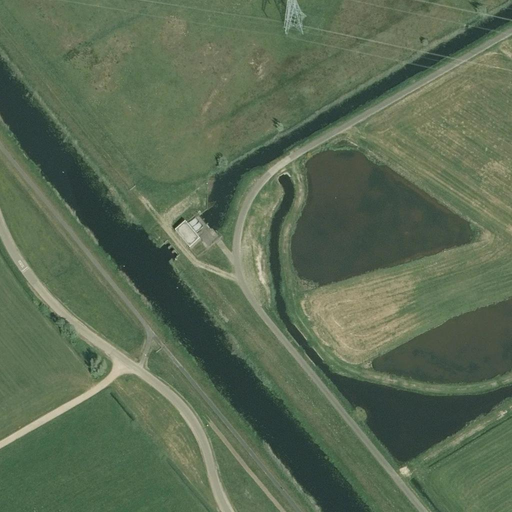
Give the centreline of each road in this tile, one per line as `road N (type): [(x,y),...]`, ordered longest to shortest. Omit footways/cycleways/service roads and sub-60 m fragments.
road 1 (unclassified): [(423,511),(250,298),(236,267),(236,238),(252,193),(276,167),(511,30)]
road 2 (unclassified): [(227,511),(205,442),(184,409),(73,326),(23,269),(0,228)]
road 3 (track): [(240,279),(195,262),(0,24)]
